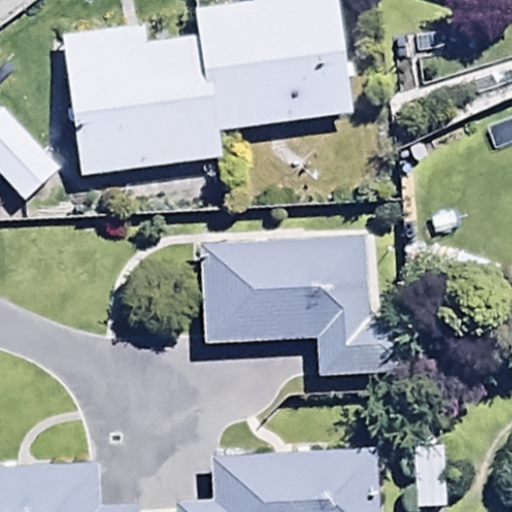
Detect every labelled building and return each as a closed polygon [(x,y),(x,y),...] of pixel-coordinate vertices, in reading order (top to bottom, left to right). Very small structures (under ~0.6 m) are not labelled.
[(58,46),(74,185),(217,169),(214,141),(348,125),(333,0),(249,0),(251,14),(191,20),(195,54),(141,60),(139,37),(58,46)] [(50,181),(0,126),(0,193),(16,212),(50,181)] [(360,249),(194,255),(198,354),(314,350),(316,387),(397,384),(395,326),(363,327),(360,249)] [(439,511),(436,427),(408,428),(412,511),(439,511)] [(373,511),(372,460),(206,466),(207,510),(171,511),(170,511),(373,511)] [(90,511),(90,479),(0,480),(0,511),(90,511)]
